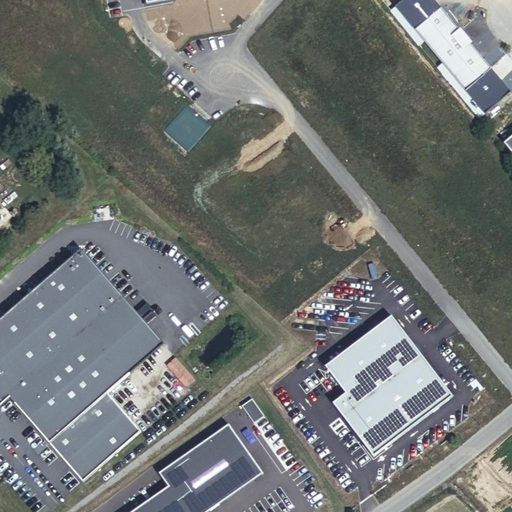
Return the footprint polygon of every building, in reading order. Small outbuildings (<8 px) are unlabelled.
[(488,68),(466,42),(467,41),(457,29),(456,30),(437,7),(411,29),(462,90),(488,68)] [(511,132),(501,142),(511,155),(511,132)] [(446,164),(457,154),(448,143),(436,153),(446,164)] [(357,180),(368,193),(380,183),(369,170),(357,180)] [(415,178),(403,188),(415,202),(427,192),(415,178)] [(456,189),(465,201),(479,190),(470,178),(456,189)] [(387,192),(373,202),(383,214),(396,204),(387,192)] [(497,207),(483,216),(493,231),(506,222),(497,207)] [(394,229),(403,241),(417,232),(408,219),(394,229)] [(442,236),(453,249),(466,238),(455,225),(442,236)] [(127,374),(85,326),(120,297),(77,249),(0,316),(0,400),(5,397),(79,482),(137,431),(104,393),(127,374)] [(265,273),(275,262),(264,253),(254,264),(265,273)] [(375,256),(362,265),(370,277),(384,268),(375,256)] [(468,262),(455,272),(467,286),(479,276),(468,262)] [(301,284),(290,295),(300,306),(312,295),(301,284)] [(120,297),(85,326),(127,374),(160,343),(120,297)] [(434,322),(445,313),(436,301),(424,310),(434,322)] [(320,310),(330,320),(337,313),(327,303),(320,310)] [(331,405),(372,458),(451,397),(389,317),(323,368),(344,395),(331,405)] [(502,355),(511,346),(511,344),(503,334),(492,343),(502,355)] [(187,390),(196,381),(176,359),(166,367),(187,390)] [(250,400),(240,407),(252,425),(262,417),(250,400)] [(227,427),(161,474),(170,487),(135,511),(206,511),(260,474),(227,427)] [(316,445),(326,461),(339,452),(329,437),(316,445)]
